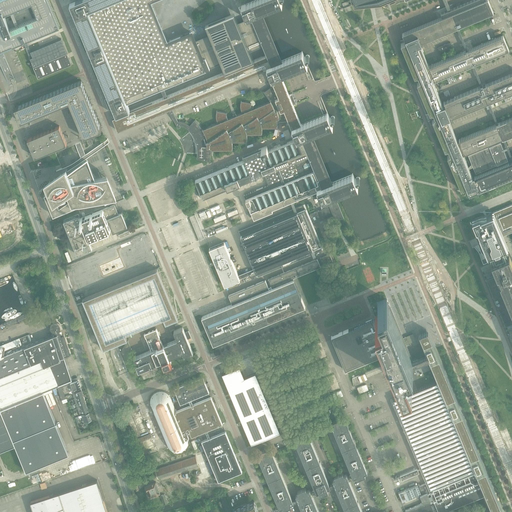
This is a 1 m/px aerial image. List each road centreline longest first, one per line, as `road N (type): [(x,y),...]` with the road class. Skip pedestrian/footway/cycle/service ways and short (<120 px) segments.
road 1 (unclassified): [(137,195),(58,3)]
road 2 (unclassified): [(206,363),(137,195)]
road 3 (tertiary): [(46,251),(0,117)]
